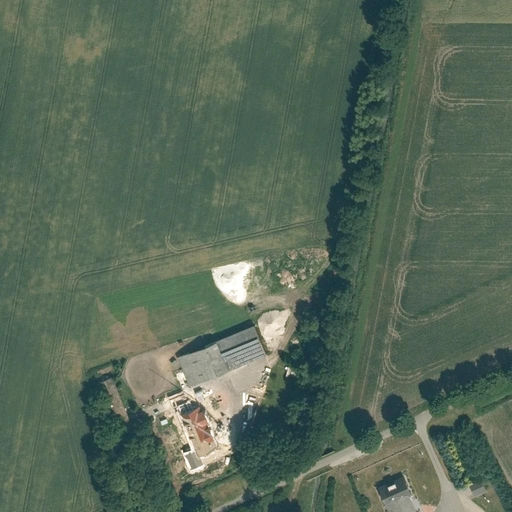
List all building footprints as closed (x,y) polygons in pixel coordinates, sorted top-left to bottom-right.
[(260,323),(181,353),(193,384),(272,353),(260,323)] [(172,379),(168,371),(164,373),(168,381),(172,379)] [(114,375),(100,381),(105,393),(119,387),(114,375)] [(194,392),(179,398),(201,450),(223,440),(208,405),(213,403),(210,397),(198,402),(194,392)] [(426,511),(410,474),(382,487),(393,511),(426,511)] [(473,483),(478,494),(490,488),(485,477),(473,483)]
